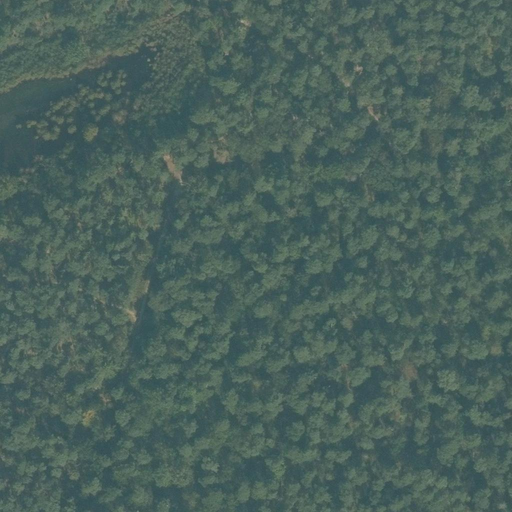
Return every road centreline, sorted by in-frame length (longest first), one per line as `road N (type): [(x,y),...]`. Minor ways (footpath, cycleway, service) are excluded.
road 1 (track): [(142,324),(175,195),(185,183),(230,171),(511,152)]
road 2 (track): [(71,511),(114,424),(142,324)]
